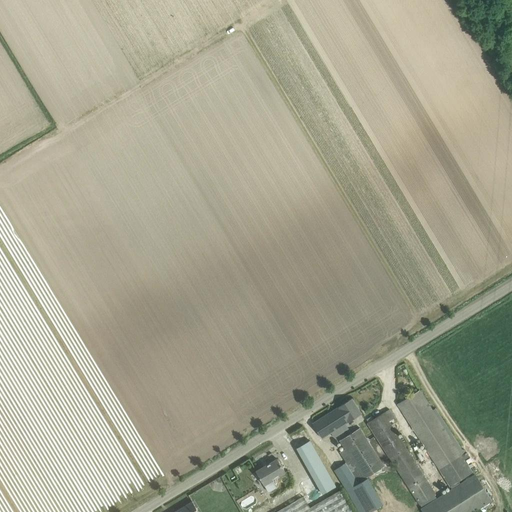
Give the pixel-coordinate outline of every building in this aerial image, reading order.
[(398,404),(451,486),(459,481),(478,469),(466,451),(461,449),(436,409),(433,410),(420,390),(398,404)] [(339,407),(313,423),(318,432),(322,438),(331,433),(334,437),(341,433),(347,429),(344,425),(346,423),(348,422),(353,419),(362,413),(352,398),(339,407)] [(389,421),(395,417),(390,409),(368,423),(420,504),(435,495),(436,494),(389,421)] [(340,452),(351,469),(339,477),(347,490),(359,511),(368,511),(383,504),(367,477),(383,467),(372,449),(359,428),(340,440),(345,449),(340,452)] [(310,444),(297,451),(322,495),(335,488),(310,444)] [(272,480),(285,472),(278,460),(272,463),(257,471),(269,492),(277,488),(272,480)] [(420,504),(419,504),(421,508),(423,511),(474,511),(492,500),(475,474),(460,483),(459,481),(451,486),(452,489),(437,498),(435,495),(420,504)] [(307,495),(276,511),(354,511),(340,487),(311,503),(307,495)] [(174,511),(199,511),(193,501),(174,511)]
